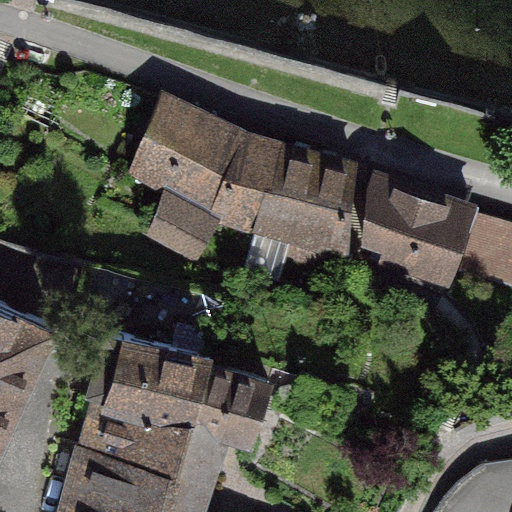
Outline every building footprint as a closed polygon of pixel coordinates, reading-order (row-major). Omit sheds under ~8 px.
[(239,132),(170,95),(137,165),(258,228),(287,147),(239,132)] [(350,163),(287,147),(258,228),(349,252),(350,163)] [(383,261),(447,289),(473,205),(375,171),(368,238),(386,245),(383,261)] [(511,227),(480,218),(467,262),(511,275),(511,227)] [(0,443),(53,326),(0,300),(0,443)] [(102,387),(196,414),(210,360),(212,354),(110,328),(91,391),(100,393),(102,387)] [(271,380),(210,360),(196,414),(171,507),(190,511),(191,511),(221,431),(253,440),(271,380)] [(307,378),(296,411),(338,425),(349,392),(307,378)] [(169,511),(196,414),(102,387),(100,393),(67,511),(169,511)]
